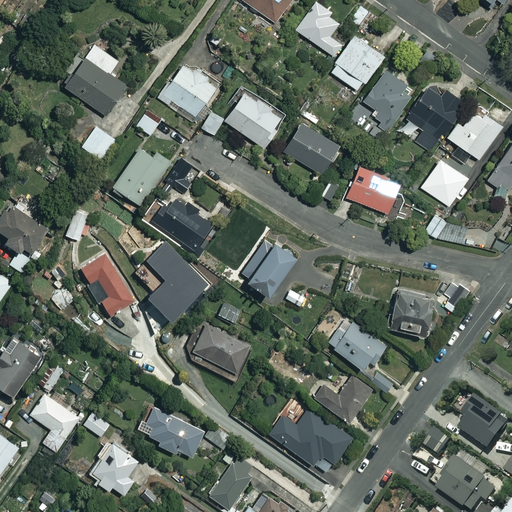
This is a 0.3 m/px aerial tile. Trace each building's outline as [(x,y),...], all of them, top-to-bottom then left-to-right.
[(241,0),(274,22),(283,9),(287,12),(295,0),(294,0),(241,0)] [(329,10),(314,0),(313,0),(294,28),(332,55),(340,43),(328,35),(337,22),(326,14),(329,10)] [(369,12),(361,6),(351,19),(359,25),(369,12)] [(383,55),(353,34),(328,70),(358,91),(383,55)] [(118,60),(92,42),(72,71),(68,68),(58,82),(104,114),(125,84),(109,73),(118,60)] [(203,118),(196,112),(217,84),(194,67),(192,70),(181,62),(156,96),(197,126),(203,118)] [(414,87),(383,67),(362,100),(374,109),(371,115),(381,121),(378,125),(386,131),(414,87)] [(440,94),(428,85),(404,118),(422,130),(415,141),(428,150),(463,102),(444,88),(440,94)] [(268,110),(270,107),(254,97),(253,99),(241,91),(222,119),(263,147),(275,129),(272,127),(279,117),(268,110)] [(446,137),(456,143),(450,151),(464,161),(469,152),(478,158),(501,124),(472,105),(460,124),(456,121),(446,137)] [(222,117),(210,109),(200,126),(212,134),(222,117)] [(158,123),(144,113),(135,124),(149,134),(158,123)] [(281,149),(318,173),(328,158),(333,161),(339,152),(334,149),(337,144),(299,120),(281,149)] [(114,139),(95,125),(81,145),(100,159),(114,139)] [(511,141),(486,179),(505,193),(511,182),(511,141)] [(138,147),(109,188),(119,196),(122,192),(139,204),(169,161),(155,150),(151,156),(138,147)] [(172,172),(191,186),(195,180),(198,182),(204,173),(182,157),(172,172)] [(467,177),(438,158),(420,187),(448,205),(467,177)] [(356,163),(343,195),(385,211),(384,215),(395,219),(403,197),(392,192),(397,179),(356,163)] [(328,198),(335,186),(326,181),(320,194),(328,198)] [(160,202),(156,200),(151,208),(148,206),(140,218),(190,253),(211,223),(193,211),(195,208),(187,202),(185,205),(167,192),(160,202)] [(9,263),(23,273),(33,258),(37,260),(42,253),(35,248),(48,228),(7,201),(0,210),(0,230),(7,235),(3,241),(18,251),(9,263)] [(88,214),(75,209),(65,234),(78,239),(88,214)] [(447,219),(435,212),(424,231),(436,238),(447,219)] [(466,228),(447,223),(443,239),(462,243),(466,228)] [(245,279),(266,294),(276,278),(280,281),(287,272),(283,269),(293,254),(273,240),(245,279)] [(135,300),(106,252),(80,268),(89,283),(86,284),(97,302),(100,301),(109,316),(135,300)] [(340,266),(321,260),(317,273),(336,279),(340,266)] [(0,298),(12,282),(0,273),(0,298)] [(322,292),(324,282),(313,280),(312,290),(322,292)] [(451,312),(468,291),(458,283),(456,286),(452,283),(443,294),(448,298),(443,305),(451,312)] [(73,299),(64,288),(52,298),(61,309),(73,299)] [(430,297),(395,289),(386,326),(421,335),(430,297)] [(239,310),(218,300),(213,311),(234,321),(239,310)] [(383,344),(344,316),(336,328),(343,332),(340,336),(333,331),(325,342),(360,367),(367,357),(372,360),(383,344)] [(248,344),(205,322),(192,349),(235,370),(248,344)] [(1,343),(0,344),(0,386),(12,395),(42,351),(13,331),(3,345),(1,343)] [(146,354),(134,345),(126,356),(137,365),(146,354)] [(61,367),(50,360),(36,382),(47,389),(61,367)] [(370,388),(351,375),(338,394),(322,382),(313,396),(348,420),(370,388)] [(99,387),(89,381),(81,394),(91,400),(99,387)] [(79,417),(44,392),(29,413),(50,428),(42,441),(55,450),(79,417)] [(506,420),(472,395),(459,412),(464,416),(456,426),(486,448),(506,420)] [(333,463),(351,437),(308,407),(306,410),(290,399),(280,413),(282,414),(269,434),(314,465),(315,463),(325,470),(331,461),(333,463)] [(191,455),(203,430),(187,422),(190,417),(171,407),(168,413),(152,405),(144,422),(152,426),(147,435),(157,440),(156,443),(175,452),(177,448),(191,455)] [(107,426),(90,413),(83,423),(100,435),(107,426)] [(448,436),(434,427),(422,443),(436,453),(448,436)] [(222,448),(227,441),(224,439),(226,436),(215,428),(213,431),(209,429),(205,435),(222,448)] [(0,467),(6,460),(13,465),(22,454),(14,448),(17,445),(0,432),(0,467)] [(138,459),(119,445),(107,462),(100,457),(90,471),(99,477),(97,481),(108,489),(111,485),(123,493),(133,479),(127,475),(138,459)] [(252,466),(227,449),(221,458),(228,462),(206,494),(228,509),(234,500),(236,501),(241,494),(238,492),(250,475),(247,473),(252,466)] [(496,485),(454,456),(434,486),(470,511),(479,498),(485,501),(496,485)] [(39,484),(28,477),(19,492),(29,498),(39,484)] [(50,494),(44,489),(38,497),(50,506),(60,492),(54,488),(50,494)] [(266,497),(259,492),(253,501),(259,505),(255,511),(248,506),(244,511),(290,511),(292,510),(268,494),(266,497)] [(511,511),(511,498),(502,511),(496,507),(491,511),(511,511)]
